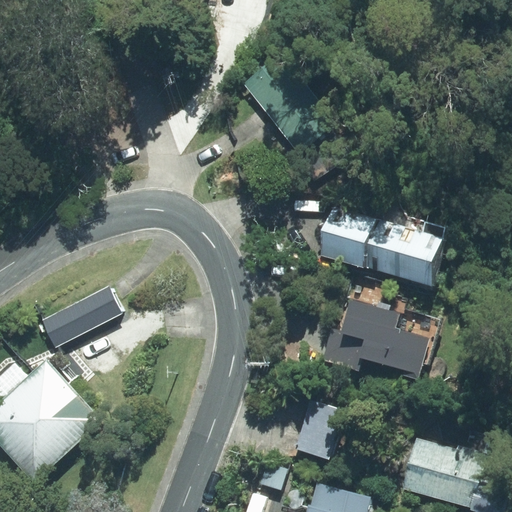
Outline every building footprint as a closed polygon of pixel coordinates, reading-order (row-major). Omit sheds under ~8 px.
[(335,136),(341,132),(286,60),(248,89),(302,161),(299,164),(316,186),(353,159),(335,136)] [(339,214),(323,260),(367,275),(368,272),(433,295),(450,249),(384,226),(383,229),(339,214)] [(112,283),(47,316),(61,342),(126,309),(112,283)] [(331,334),(323,367),(363,379),(366,369),(410,380),(409,385),(423,388),(434,347),(399,338),(404,322),(356,310),(348,339),(331,334)] [(0,414),(0,440),(46,487),(112,423),(53,363),(0,414)] [(313,404),(297,457),(333,468),(349,414),(313,404)] [(469,511),(511,511),(511,497),(484,489),(491,465),(421,443),(406,493),(469,511)] [(376,511),(378,506),(328,492),(322,511),(376,511)]
